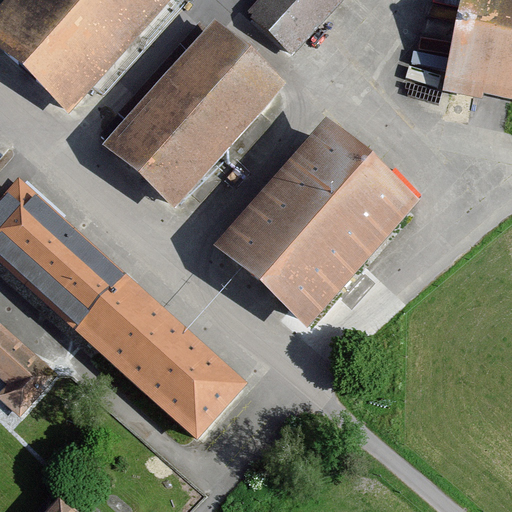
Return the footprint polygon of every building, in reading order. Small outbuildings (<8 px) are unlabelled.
[(164,0),(16,0),(0,18),(0,52),(66,111),(164,0)] [(340,0),(265,0),(251,16),(291,53),(340,0)] [(511,0),(467,0),(448,94),(481,101),(482,94),(511,100),(511,0)] [(281,92),(215,34),(110,152),(175,210),(281,92)] [(411,208),(328,135),(223,252),(306,326),(411,208)] [(243,391),(18,191),(0,211),(0,266),(198,442),(243,391)] [(53,377),(0,329),(0,377),(11,387),(2,397),(20,414),(53,377)]
